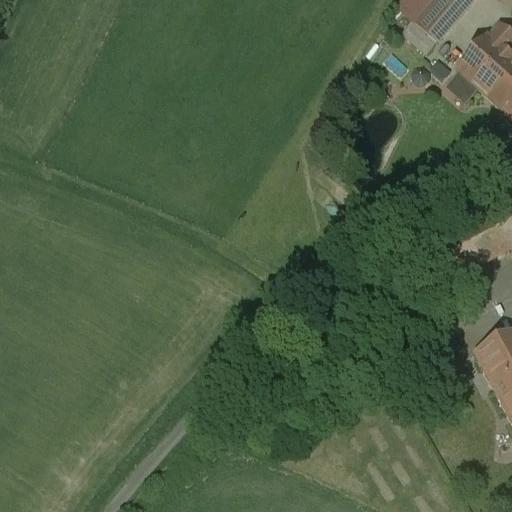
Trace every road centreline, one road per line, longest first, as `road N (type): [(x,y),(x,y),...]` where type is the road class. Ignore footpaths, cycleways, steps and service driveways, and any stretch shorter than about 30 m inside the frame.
road 1 (unclassified): [(112,511),(356,245),(511,159)]
road 2 (track): [(299,305),(215,248),(0,157)]
road 3 (track): [(299,305),(317,316),(468,332)]
